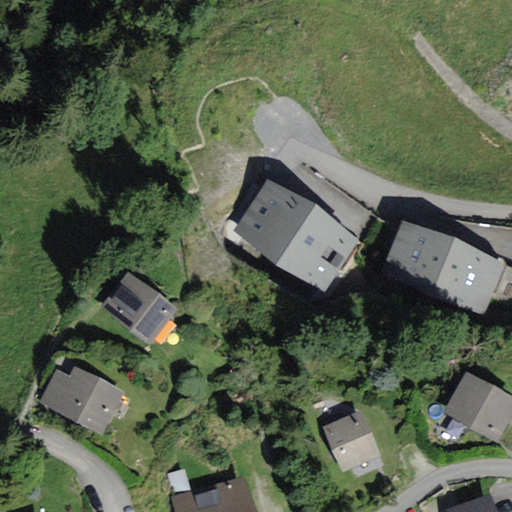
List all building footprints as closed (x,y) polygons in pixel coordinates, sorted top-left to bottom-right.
[(269,182),(236,232),(327,292),(360,241),(269,182)] [(505,264),(404,222),(383,274),(483,315),(505,264)] [(178,309),(129,271),(102,305),(151,343),(178,309)] [(71,376),(56,369),(40,401),(103,432),(125,390),(76,365),(71,376)] [(511,415),(511,395),(467,371),(444,413),(497,442),(511,415)] [(359,410),(324,427),(346,472),(381,456),(359,410)] [(252,511),(243,477),(172,496),(176,511),(252,511)] [(497,511),(493,496),(449,509),(450,511),(497,511)]
